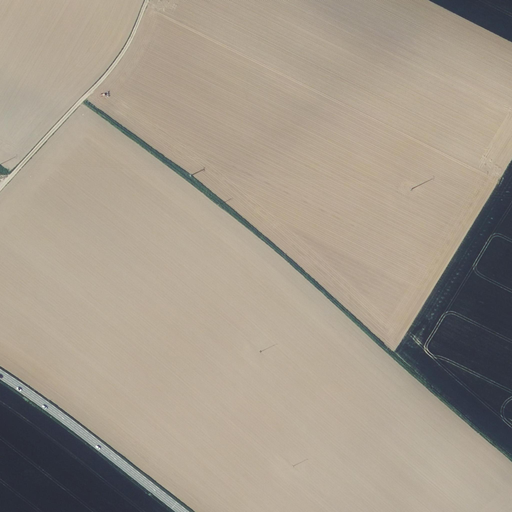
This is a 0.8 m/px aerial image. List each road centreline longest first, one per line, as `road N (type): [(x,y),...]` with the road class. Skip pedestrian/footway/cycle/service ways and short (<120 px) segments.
road 1 (track): [(146,0),(132,39),(0,186)]
road 2 (tertiary): [(182,511),(0,373)]
